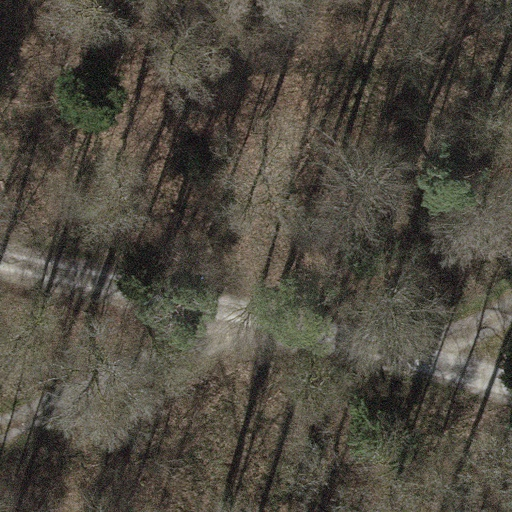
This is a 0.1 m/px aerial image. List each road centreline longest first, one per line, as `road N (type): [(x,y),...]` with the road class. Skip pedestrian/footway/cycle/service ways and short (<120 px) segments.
road 1 (track): [(0,262),(229,303),(511,384)]
road 2 (track): [(229,303),(0,427)]
